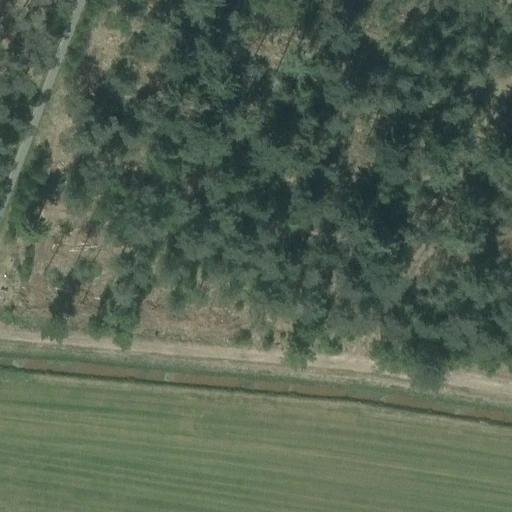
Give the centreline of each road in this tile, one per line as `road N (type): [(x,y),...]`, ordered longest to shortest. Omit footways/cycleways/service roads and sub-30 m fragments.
road 1 (track): [(511,401),(373,377),(0,345)]
road 2 (track): [(0,190),(86,0)]
